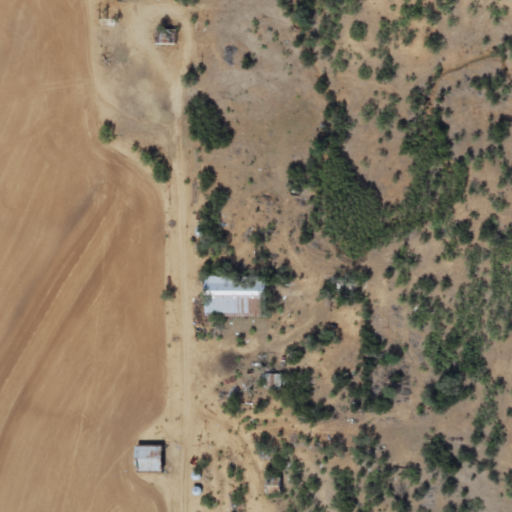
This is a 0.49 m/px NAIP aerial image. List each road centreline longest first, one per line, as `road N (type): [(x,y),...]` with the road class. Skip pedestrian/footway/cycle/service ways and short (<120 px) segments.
road 1 (residential): [(184,511),(182,111),(194,0)]
road 2 (residential): [(182,111),(36,92)]
